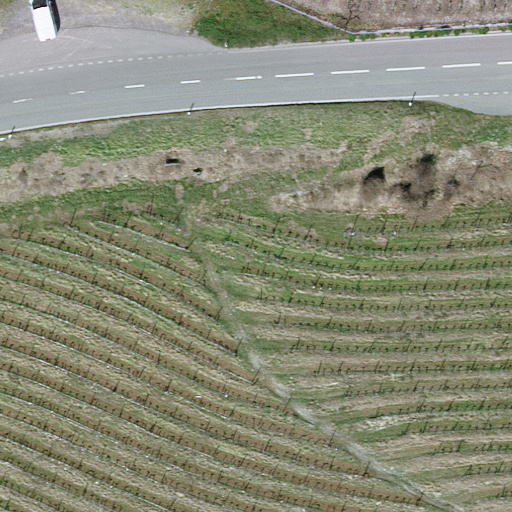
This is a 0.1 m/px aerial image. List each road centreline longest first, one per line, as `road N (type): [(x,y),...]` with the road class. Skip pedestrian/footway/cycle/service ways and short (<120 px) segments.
road 1 (track): [(0,217),(344,164),(511,113)]
road 2 (secondary): [(511,61),(132,85),(0,104)]
